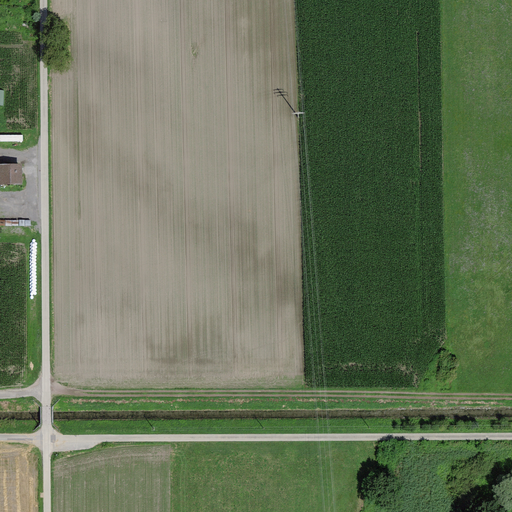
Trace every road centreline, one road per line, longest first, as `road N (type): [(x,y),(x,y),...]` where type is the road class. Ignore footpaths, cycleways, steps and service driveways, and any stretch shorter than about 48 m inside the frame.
road 1 (track): [(511,398),(45,393)]
road 2 (unclassified): [(46,440),(511,436)]
road 3 (unclassified): [(43,0),(46,440)]
